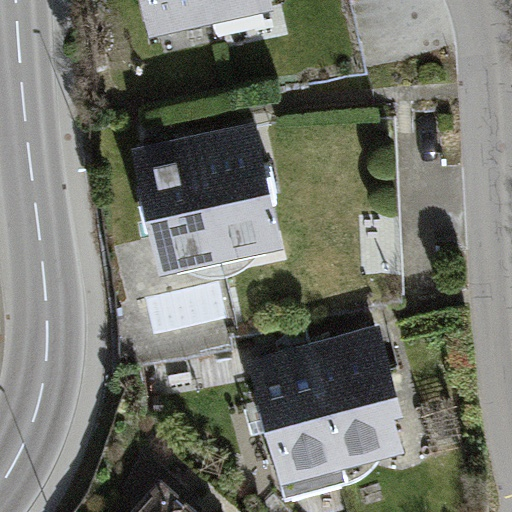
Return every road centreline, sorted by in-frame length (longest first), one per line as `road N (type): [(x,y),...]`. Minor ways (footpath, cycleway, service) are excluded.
road 1 (secondary): [(17,0),(49,305),(38,413),(0,493)]
road 2 (residential): [(471,0),(487,80),(511,368)]
